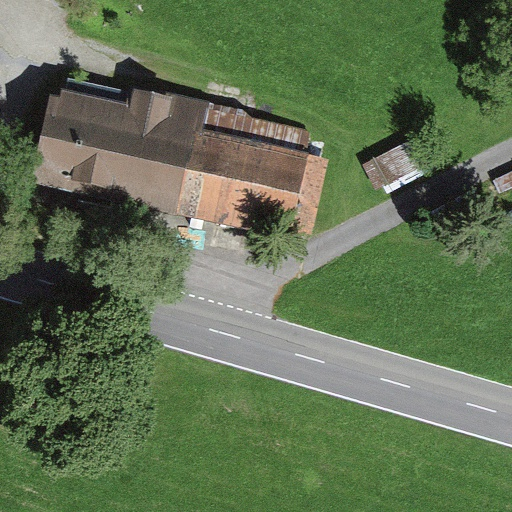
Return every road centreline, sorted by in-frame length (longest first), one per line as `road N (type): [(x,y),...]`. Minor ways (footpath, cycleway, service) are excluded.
road 1 (tertiary): [(0,271),(511,418)]
road 2 (track): [(228,336),(238,307),(295,268),(511,160)]
